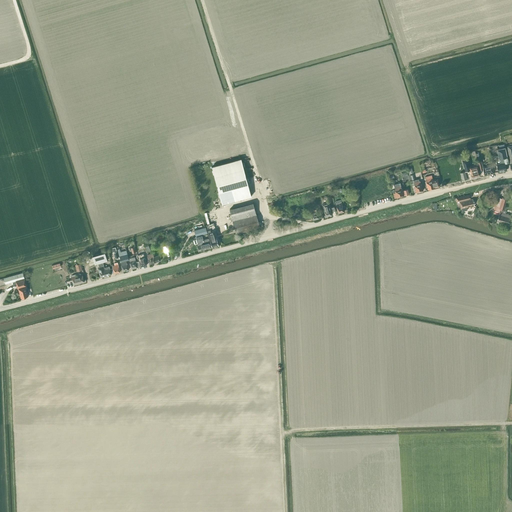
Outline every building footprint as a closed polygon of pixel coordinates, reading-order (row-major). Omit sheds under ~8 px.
[(497,172),(506,170),(505,164),(504,163),(508,162),(507,158),(505,147),(504,147),(498,148),(497,149),(500,163),(496,164),(497,172)] [(251,196),(249,187),(241,158),(212,166),(222,204),(251,196)] [(465,171),(470,170),(469,167),(467,158),(462,160),(465,171)] [(485,163),(486,166),(483,167),(481,161),(477,162),(479,170),(483,169),(484,175),(493,173),(492,167),(492,165),(491,162),(485,163)] [(477,165),(469,167),(470,170),(472,177),(476,176),(476,177),(478,176),(479,175),(477,168),(477,165)] [(428,189),(434,187),(440,186),(438,179),(433,180),(431,175),(425,176),(426,182),(428,189)] [(418,179),(413,180),(414,185),(416,192),(423,190),(421,184),(420,181),(419,181),(418,179)] [(395,190),(392,190),(394,198),(397,197),(404,195),(403,193),(403,190),(402,189),(401,189),(400,183),(394,185),(394,188),(395,190)] [(469,194),(456,197),(457,201),(459,201),(459,202),(461,208),(462,211),(467,210),(466,207),(474,205),(472,199),(467,200),(467,199),(470,198),(469,194)] [(498,201),(499,197),(497,197),(493,210),(500,212),(497,221),(502,223),(505,213),(506,211),(503,210),(505,203),(498,201)] [(338,213),(344,212),(340,200),(335,201),(338,213)] [(325,216),(331,215),(330,209),(329,206),(328,202),(322,204),(323,207),(324,211),(325,216)] [(253,203),(229,209),(232,220),(236,234),(259,228),(256,214),(253,203)] [(313,220),(319,218),(317,211),(316,207),(309,209),(310,213),(309,213),(310,216),(312,216),(313,220)] [(510,215),(505,213),(502,223),(508,224),(510,215)] [(216,237),(215,236),(217,236),(214,223),(206,225),(208,232),(211,244),(211,247),(212,247),(218,245),(217,240),(217,237),(216,237)] [(196,236),(207,233),(205,227),(194,230),(196,236)] [(211,247),(211,244),(210,244),(209,242),(208,238),(203,240),(202,235),(196,237),(198,245),(197,245),(198,251),(211,247)] [(122,271),(128,269),(126,262),(125,261),(128,260),(126,250),(120,252),(119,249),(117,249),(120,262),(122,271)] [(143,253),(141,254),(140,251),(137,252),(138,255),(137,255),(138,259),(140,266),(146,265),(145,262),(147,261),(147,258),(145,259),(144,257),(143,253)] [(99,254),(93,255),(95,264),(98,263),(102,262),(107,260),(105,254),(105,252),(99,254)] [(153,253),(147,255),(149,264),(155,262),(160,260),(159,255),(153,256),(153,253)] [(131,269),(137,267),(140,266),(138,260),(135,261),(134,257),(131,258),(129,258),(129,261),(131,269)] [(98,268),(98,269),(98,271),(100,277),(111,274),(109,266),(104,267),(103,264),(98,265),(99,267),(98,267),(98,268)] [(5,283),(24,278),(23,272),(3,277),(5,283)] [(73,284),(84,281),(82,274),(75,275),(75,274),(71,275),(72,276),(71,277),(73,284)] [(21,298),(28,296),(25,286),(26,286),(24,278),(15,281),(16,284),(17,288),(18,288),(21,298)]
